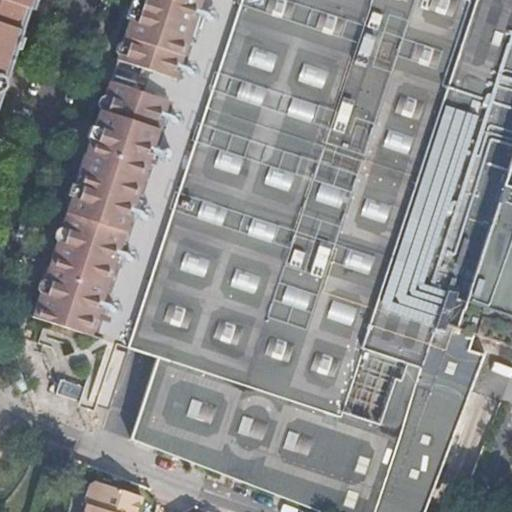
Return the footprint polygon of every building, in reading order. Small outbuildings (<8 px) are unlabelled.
[(0,0),(0,5),(14,10),(23,13),(27,0),(0,0)] [(511,0),(135,0),(29,319),(101,342),(125,350),(152,359),(122,438),(314,511),(420,511),(481,358),(465,353),(471,337),(511,350),(511,0)] [(0,81),(23,13),(14,10),(0,5),(0,81)] [(104,409),(125,350),(101,342),(81,400),(104,409)] [(88,504),(84,511),(135,511),(141,496),(95,481),(90,483),(85,499),(88,504)]
